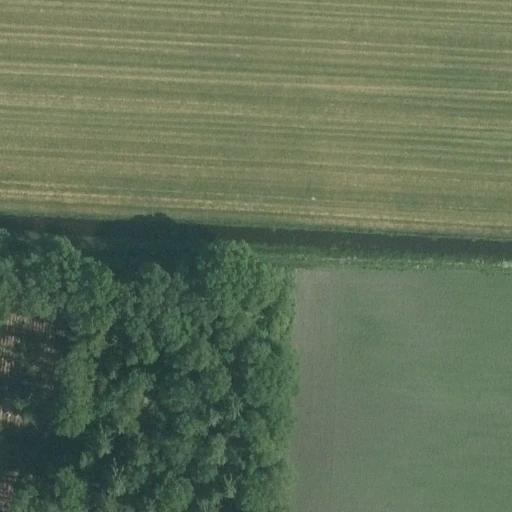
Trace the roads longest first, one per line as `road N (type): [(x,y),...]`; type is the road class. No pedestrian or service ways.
road 1 (track): [(190,247),(511,261)]
road 2 (track): [(0,241),(190,247)]
